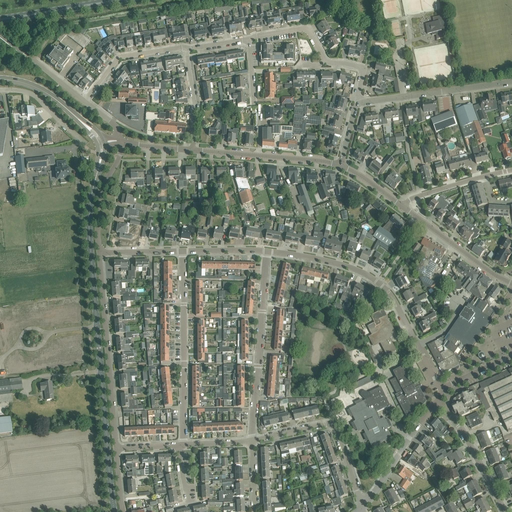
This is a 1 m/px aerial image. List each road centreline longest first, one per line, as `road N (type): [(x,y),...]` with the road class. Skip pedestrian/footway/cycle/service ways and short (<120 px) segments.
road 1 (unclassified): [(98,252),(115,449)]
road 2 (residential): [(183,444),(182,251)]
road 3 (residential): [(251,441),(266,251)]
road 4 (residential): [(418,345),(370,277),(266,251)]
road 5 (tertiary): [(114,511),(96,326)]
road 6 (tertiary): [(96,326),(89,212),(100,142)]
road 7 (residential): [(362,506),(333,426),(251,441)]
road 8 (residential): [(358,103),(511,81)]
road 9 (tertiary): [(340,164),(192,150)]
road 10 (tertiary): [(511,283),(402,206)]
road 11 (residential): [(505,511),(460,427),(435,402)]
road 12 (unclassified): [(362,506),(435,402)]
road 13 (residential): [(186,49),(119,57),(85,101)]
road 14 (tertiary): [(100,142),(49,94),(0,79)]
road 15 (primary): [(0,19),(119,0)]
